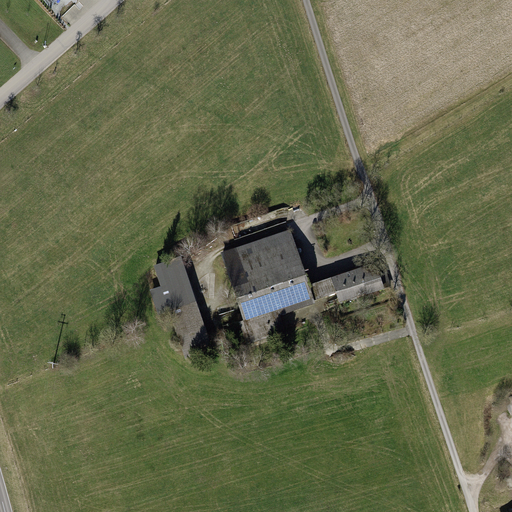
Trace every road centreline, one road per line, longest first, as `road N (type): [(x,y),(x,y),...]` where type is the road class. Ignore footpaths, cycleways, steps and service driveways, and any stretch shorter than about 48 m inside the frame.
road 1 (track): [(416,335),(474,511)]
road 2 (residential): [(0,99),(112,0)]
